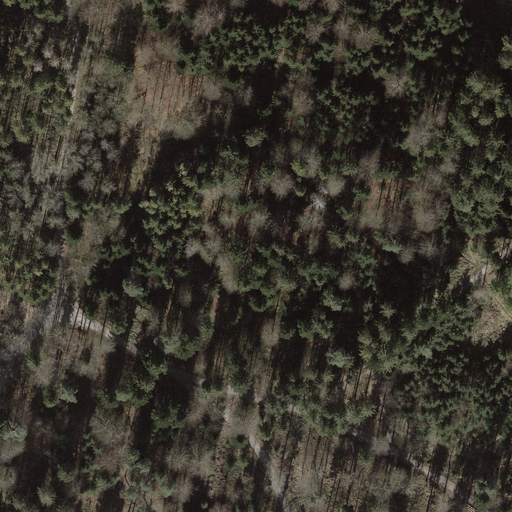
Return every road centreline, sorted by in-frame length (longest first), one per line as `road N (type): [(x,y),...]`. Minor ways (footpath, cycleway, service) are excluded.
road 1 (track): [(66,0),(79,47),(58,181),(62,309)]
road 2 (track): [(280,404),(350,380),(511,247)]
road 3 (track): [(280,404),(396,451),(480,511)]
road 4 (track): [(287,511),(246,428),(176,373)]
road 5 (track): [(62,309),(176,373)]
